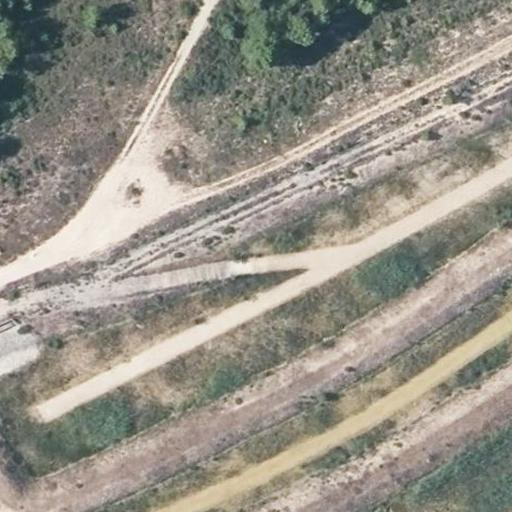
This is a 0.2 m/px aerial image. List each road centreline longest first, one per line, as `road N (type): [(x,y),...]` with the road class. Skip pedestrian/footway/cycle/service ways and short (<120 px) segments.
road 1 (track): [(0,303),(288,259),(330,261),(511,164)]
road 2 (track): [(43,257),(511,45)]
road 3 (track): [(511,75),(69,289)]
road 4 (track): [(180,511),(371,416),(511,320)]
road 5 (track): [(330,261),(43,413)]
road 6 (track): [(43,257),(104,196),(210,0)]
road 7 (track): [(403,511),(511,450)]
